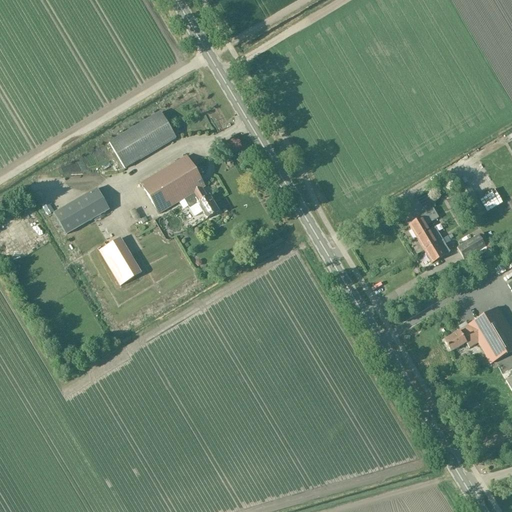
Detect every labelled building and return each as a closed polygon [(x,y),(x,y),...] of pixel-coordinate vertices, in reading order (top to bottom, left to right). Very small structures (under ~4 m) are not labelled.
[(159,113),(108,143),(124,169),(175,139),(159,113)] [(189,209),(197,204),(206,220),(218,213),(208,197),(206,198),(201,189),(204,188),(185,157),(140,184),(158,215),(183,200),(189,209)] [(53,214),(65,235),(108,210),(96,189),(53,214)] [(429,231),(426,226),(438,219),(432,209),(420,217),(421,218),(408,226),(416,239),(429,231)] [(442,240),(434,228),(429,231),(416,239),(423,251),(442,240)] [(463,260),(485,247),(489,245),(482,234),(456,249),(463,260)] [(98,251),(120,287),(141,274),(119,239),(98,251)] [(423,251),(431,264),(449,253),(442,240),(423,251)] [(459,332),(443,342),(450,353),(465,344),(468,349),(477,344),(490,365),(511,351),(511,332),(497,308),(458,332),(459,332)]
